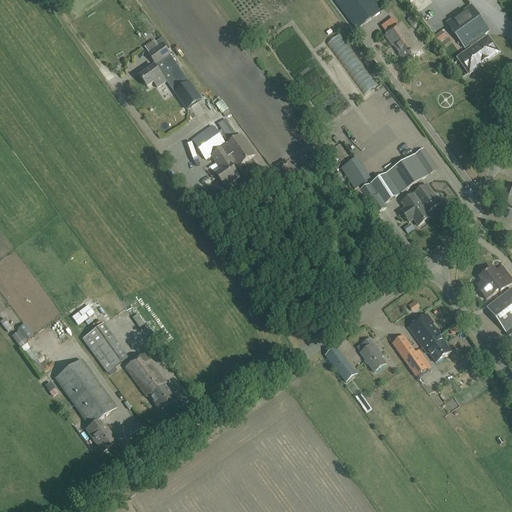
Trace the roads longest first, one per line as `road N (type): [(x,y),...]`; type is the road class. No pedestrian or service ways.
road 1 (unclassified): [(308,350),(108,79)]
road 2 (unclassified): [(85,511),(308,350)]
road 3 (unclassified): [(430,266),(480,200),(511,109)]
road 4 (unclassified): [(308,350),(430,266)]
road 5 (unclassified): [(511,380),(430,266)]
